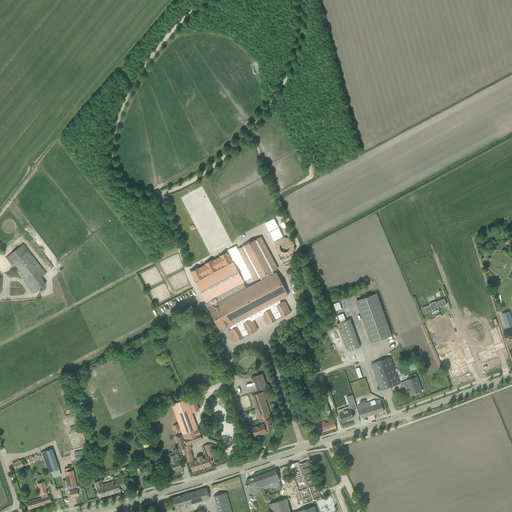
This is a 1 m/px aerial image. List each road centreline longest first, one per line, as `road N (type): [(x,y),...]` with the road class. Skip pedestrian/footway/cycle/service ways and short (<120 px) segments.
road 1 (tertiary): [(81,511),(511,378)]
road 2 (track): [(159,194),(209,169),(260,117),(294,54),(300,0)]
road 3 (track): [(205,0),(146,60),(119,113),(115,175),(142,194)]
road 4 (track): [(0,345),(178,249)]
